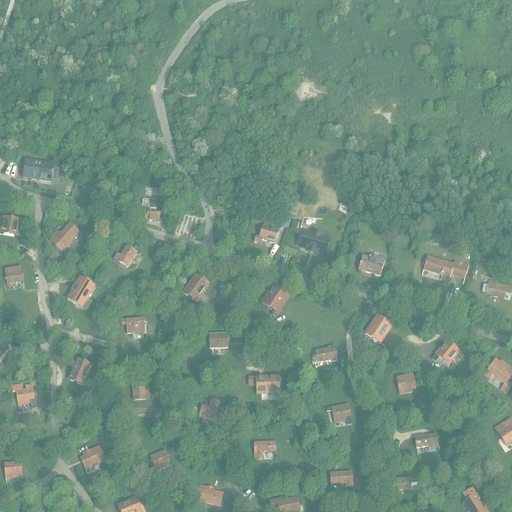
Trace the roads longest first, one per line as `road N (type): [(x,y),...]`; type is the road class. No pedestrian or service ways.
road 1 (residential): [(511,340),(36,198)]
road 2 (unclassified): [(254,511),(209,469),(182,425),(161,412),(53,423)]
road 3 (residential): [(53,423),(36,198)]
